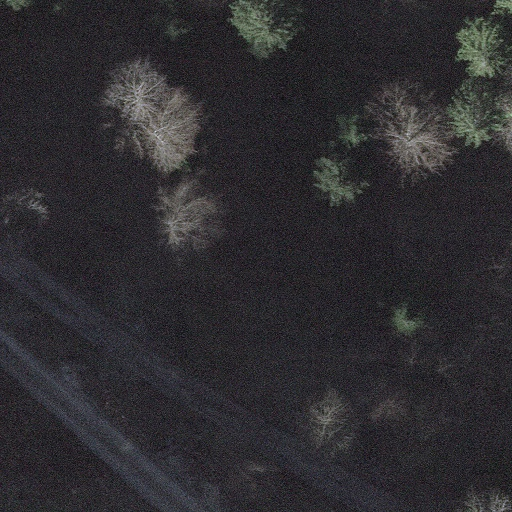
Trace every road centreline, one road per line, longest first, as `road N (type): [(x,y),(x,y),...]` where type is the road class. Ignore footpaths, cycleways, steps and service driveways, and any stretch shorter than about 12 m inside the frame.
road 1 (track): [(0,242),(151,351),(444,511)]
road 2 (track): [(0,325),(198,511)]
